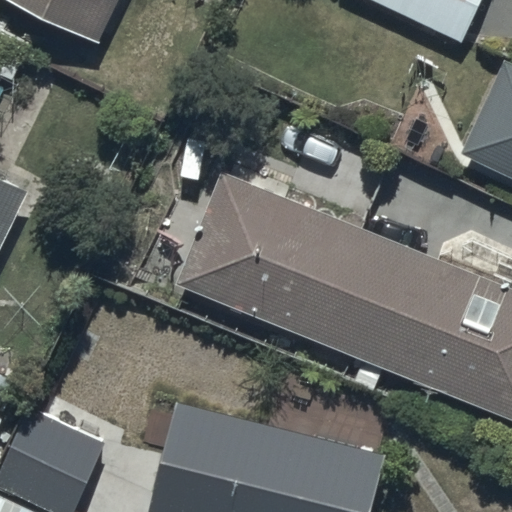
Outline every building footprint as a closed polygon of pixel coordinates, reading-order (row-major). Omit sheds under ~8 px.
[(24,0),(101,37),(118,0),(24,0)] [(379,0),(461,39),(479,0),(379,0)] [(461,149),(511,173),(511,58),(505,55),(461,149)] [(383,164),(309,132),(286,185),(361,217),(383,164)] [(511,276),(509,283),(221,169),(176,280),(361,355),(352,378),(376,387),(385,365),(511,416),(511,276)] [(0,243),(28,186),(0,173),(0,243)] [(0,421),(3,416),(0,414),(0,406),(15,376),(0,368),(0,421)] [(101,496),(162,511),(369,511),(386,450),(310,430),(315,411),(269,399),(265,415),(221,403),(223,394),(129,370),(101,496)] [(70,511),(107,439),(29,401),(0,459),(0,486),(52,511),(70,511)] [(39,511),(0,495),(0,511),(39,511)]
